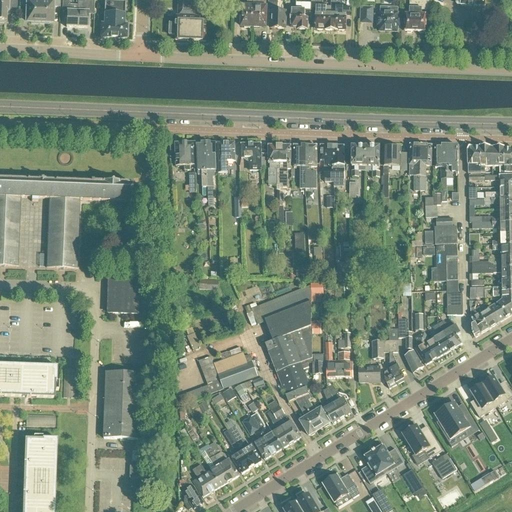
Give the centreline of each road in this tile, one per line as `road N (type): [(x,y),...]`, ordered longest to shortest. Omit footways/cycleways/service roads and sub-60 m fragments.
road 1 (secondary): [(463,125),(0,105)]
road 2 (unclassified): [(511,71),(141,56)]
road 3 (unclassified): [(234,511),(476,361)]
road 4 (residential): [(476,361),(467,340),(463,125)]
road 5 (unclassified): [(141,56),(0,50)]
